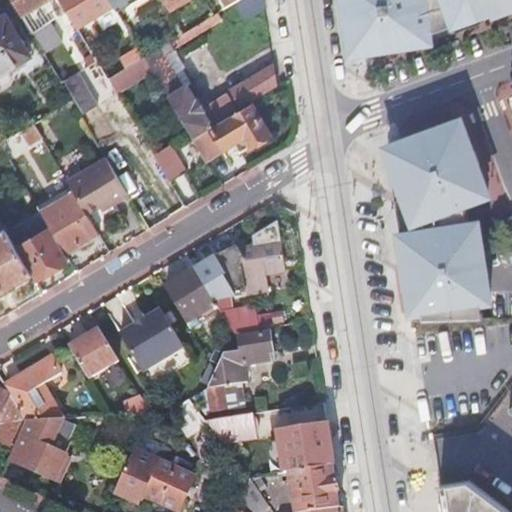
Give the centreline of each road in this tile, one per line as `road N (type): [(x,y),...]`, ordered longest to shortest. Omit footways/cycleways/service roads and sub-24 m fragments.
road 1 (residential): [(0,347),(328,145)]
road 2 (secondary): [(384,511),(328,145)]
road 3 (residential): [(328,145),(371,115),(476,79)]
road 4 (secondary): [(328,145),(304,0)]
